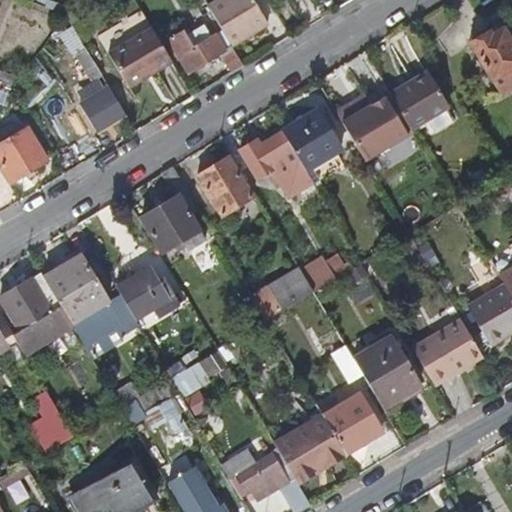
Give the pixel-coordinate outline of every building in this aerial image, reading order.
[(0,0),(0,38),(6,41),(22,0),(0,0)] [(53,0),(50,0),(48,6),(56,10),(59,2),(53,0)] [(215,20),(231,46),(266,25),(252,0),(221,0),(208,8),(209,9),(215,20)] [(158,70),(173,60),(152,26),(142,9),(99,35),(109,52),(130,87),(146,77),(145,75),(155,69),(158,70)] [(204,27),(215,20),(209,9),(196,17),(199,22),(200,21),(204,27)] [(74,11),(68,15),(80,35),(87,30),(74,11)] [(221,53),(232,73),(243,66),(231,46),(224,50),(213,31),(209,34),(204,27),(193,33),(189,27),(170,39),(189,71),(221,53)] [(511,90),(511,42),(504,29),(475,47),(504,96),(511,90)] [(103,73),(86,46),(76,51),(92,80),(103,73)] [(0,80),(10,85),(13,75),(0,70),(0,80)] [(430,72),(391,94),(413,129),(413,130),(429,120),(447,107),(450,105),(430,72)] [(0,94),(7,97),(12,85),(10,85),(0,80),(0,94)] [(99,128),(126,112),(111,86),(84,101),(99,128)] [(366,94),(337,111),(341,118),(370,101),(366,94)] [(391,94),(373,105),(370,101),(341,118),(365,158),(413,129),(391,94)] [(456,121),(447,107),(429,120),(437,133),(456,121)] [(318,111),(283,132),(308,172),(314,183),(315,184),(321,180),(314,168),(342,153),(318,111)] [(0,130),(0,133),(5,142),(0,144),(0,159),(12,180),(49,159),(30,128),(26,130),(23,123),(17,121),(0,130)] [(308,172),(283,132),(261,146),(258,140),(240,151),(259,179),(268,173),(275,169),(284,184),(291,196),(314,183),(308,172)] [(251,196),(227,158),(196,176),(220,215),(251,196)] [(173,167),(161,174),(175,197),(141,218),(161,252),(183,239),(199,230),(179,197),(188,191),(173,167)] [(284,184),(275,169),(268,173),(278,188),(284,184)] [(511,190),(511,184),(507,177),(492,186),(500,198),(511,190)] [(206,241),(199,230),(183,239),(189,251),(206,241)] [(429,241),(419,247),(426,257),(433,270),(442,264),(437,255),(429,241)] [(378,254),(363,263),(369,272),(370,274),(379,288),(393,281),(412,271),(400,246),(379,256),(378,254)] [(80,255),(44,278),(72,324),(85,346),(112,330),(119,341),(139,326),(134,318),(123,300),(112,307),(108,301),(80,255)] [(326,260),(327,262),(337,279),(350,271),(355,268),(350,260),(346,263),(341,255),(335,259),(333,256),(326,260)] [(305,276),(315,292),(337,279),(327,262),(326,260),(325,258),(318,262),(316,259),(301,269),(305,276)] [(356,281),(369,272),(363,263),(355,268),(350,271),(356,281)] [(119,293),(123,300),(134,318),(158,303),(169,296),(175,292),(165,275),(158,279),(150,266),(116,288),(119,293)] [(300,268),(252,296),(253,299),(267,321),(278,314),(315,292),(305,276),(301,269),(300,268)] [(511,291),(511,269),(502,276),(508,285),(511,291)] [(18,330),(12,334),(24,353),(72,324),(44,278),(41,275),(0,300),(18,330)] [(495,346),(511,334),(511,291),(508,285),(472,306),(495,346)] [(119,293),(108,301),(112,307),(123,300),(119,293)] [(175,306),(169,296),(158,303),(164,312),(175,306)] [(267,321),(253,299),(239,309),(252,330),(267,321)] [(483,351),(462,317),(414,346),(437,383),(468,365),(466,361),(483,351)] [(252,330),(218,350),(228,366),(241,359),(239,355),(259,342),(252,330)] [(364,373),(385,407),(421,386),(390,335),(354,356),(364,373)] [(354,356),(347,345),(335,351),(352,380),(364,373),(354,356)] [(228,366),(218,350),(171,379),(179,393),(190,410),(206,399),(198,385),(209,377),(209,378),(220,372),(229,387),(237,382),(228,366)] [(147,415),(173,399),(172,397),(179,393),(171,379),(138,398),(136,399),(147,415)] [(131,385),(115,395),(123,407),(136,399),(138,398),(131,385)] [(47,420),(60,412),(48,392),(35,401),(47,420)] [(325,416),(347,453),(384,430),(362,393),(325,416)] [(182,413),(173,399),(147,415),(146,416),(154,430),(157,428),(165,442),(187,429),(179,415),(182,413)] [(31,429),(46,453),(74,436),(60,412),(47,420),(31,429)] [(275,444),(298,481),(347,453),(325,416),(324,415),(275,444)] [(173,456),(161,437),(146,446),(158,465),(173,456)] [(222,464),(232,479),(258,463),(249,448),(222,464)] [(258,463),(232,479),(241,494),(251,487),(258,500),(284,486),(277,473),(281,469),(273,455),(258,463)] [(157,498),(131,457),(74,491),(84,509),(81,511),(80,511),(123,511),(132,507),(135,511),(157,498)] [(196,471),(181,479),(201,511),(227,511),(224,507),(219,510),(196,471)] [(171,486),(186,511),(201,511),(181,479),(171,486)] [(287,488),(300,510),(311,503),(298,481),(287,488)]
